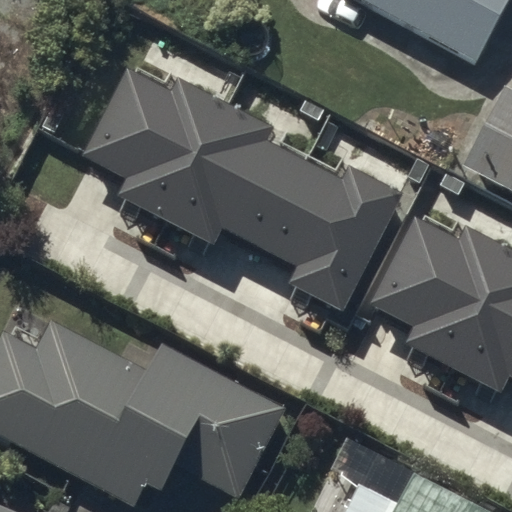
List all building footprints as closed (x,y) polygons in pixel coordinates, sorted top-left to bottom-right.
[(511,9),(511,0),(341,0),(477,74),(511,9)] [(0,92),(18,61),(0,50),(0,92)] [(176,87),(128,62),(80,155),(128,180),(122,193),(214,240),(225,220),(308,262),(299,280),(344,303),(400,194),(350,169),(346,176),(273,139),(280,124),(182,75),(176,87)] [(511,85),(509,84),(467,164),(511,187),(511,85)] [(459,238),(412,215),(364,309),(409,332),(402,346),(498,394),(507,378),(511,380),(511,251),(465,227),(459,238)] [(282,402),(159,337),(145,363),(49,312),(34,341),(1,323),(0,324),(0,431),(130,500),(142,476),(156,484),(170,458),(235,492),(282,402)] [(487,511),(410,474),(394,506),(359,489),(347,511),(487,511)]
